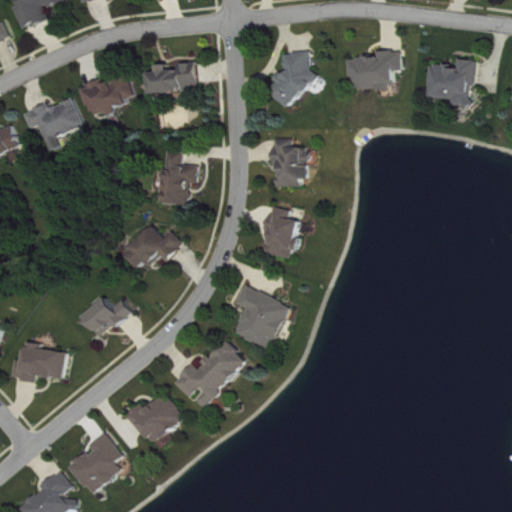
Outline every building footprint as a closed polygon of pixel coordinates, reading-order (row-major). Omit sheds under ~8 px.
[(74,3),(72,0),(26,0),(29,6),(22,9),(32,32),(57,21),(53,12),(74,3)] [(0,47),(19,39),(12,23),(4,27),(0,17),(0,47)] [(410,52),(385,54),(386,58),(357,60),(360,92),(404,89),(403,73),(411,73),(410,52)] [(293,56),(294,76),(279,77),(281,101),(294,100),(294,98),(323,95),(321,80),(322,80),(319,53),(293,56)] [(486,62),(467,61),(467,68),(439,66),(437,99),(463,101),(463,110),(482,112),(486,62)] [(207,90),(205,64),(187,65),(187,71),(177,72),(177,66),(165,67),(166,74),(157,74),(158,94),(207,90)] [(144,98),(137,76),(111,85),(111,82),(88,89),(94,108),(100,105),(104,117),(113,114),(114,118),(123,114),(122,110),(137,105),(136,100),(144,98)] [(94,128),(81,100),(58,111),(56,105),(34,115),(41,131),(48,127),(56,145),(94,128)] [(0,161),(30,148),(21,127),(0,136),(0,135),(0,161)] [(311,189),(311,181),(316,181),(317,157),(312,157),(312,149),(301,149),(301,141),(283,141),(283,172),(286,172),(286,189),(311,189)] [(208,167),(192,166),(192,153),(177,152),(176,172),(171,171),(169,206),(199,207),(201,185),(207,185),(208,167)] [(300,212),(282,208),(272,255),(300,260),(301,252),(305,252),(311,223),(298,221),(300,212)] [(175,240),(162,228),(134,257),(149,272),(155,265),(160,269),(170,258),(176,263),(194,245),(181,233),(175,240)] [(300,309),(255,286),(245,305),(256,310),(244,335),(279,352),(300,309)] [(131,302),(124,308),(115,299),(93,319),(111,340),(142,313),(131,302)] [(0,354),(3,355),(13,327),(0,322),(0,354)] [(185,385),(202,401),(204,400),(214,409),(257,364),(235,342),(208,371),(202,366),(185,385)] [(77,354),(51,351),(52,346),(36,344),(33,363),(25,362),(22,380),(46,384),(47,377),(73,381),(77,354)] [(154,411),(151,406),(138,415),(160,446),(194,422),(176,395),(154,411)] [(134,459),(116,434),(99,447),(103,451),(80,468),(102,497),(134,472),(128,464),(134,459)] [(31,511),(91,511),(83,501),(80,504),(74,496),(83,489),(70,473),(50,488),(53,492),(30,509),(31,511)]
